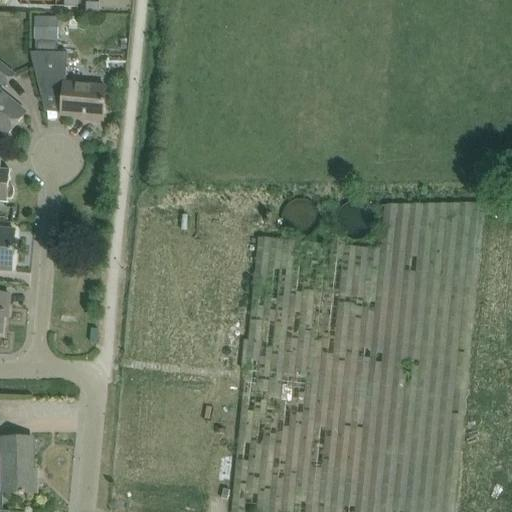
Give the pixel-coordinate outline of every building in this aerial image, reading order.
[(86,3),(86,13),(99,13),(100,3),(86,3)] [(53,17),(35,17),(35,40),(35,53),(59,54),(59,40),(52,40),(53,17)] [(86,118),(86,120),(103,122),(106,88),(65,84),(68,54),(59,54),(35,53),(31,53),(40,94),(63,96),(61,116),(86,118)] [(0,84),(5,88),(15,76),(0,63),(0,84)] [(0,91),(0,135),(5,140),(27,113),(0,91)] [(0,170),(2,156),(2,155),(0,154),(0,202),(8,203),(10,170),(0,170)] [(232,511),(455,511),(486,203),(385,206),(381,250),(259,238),(232,511)] [(0,270),(12,271),(12,266),(15,231),(0,230),(0,270)] [(0,334),(2,334),(4,309),(8,309),(10,295),(0,293),(0,334)] [(2,439),(2,493),(0,493),(0,509),(3,510),(3,494),(37,493),(37,478),(34,478),(33,439),(2,439)]
